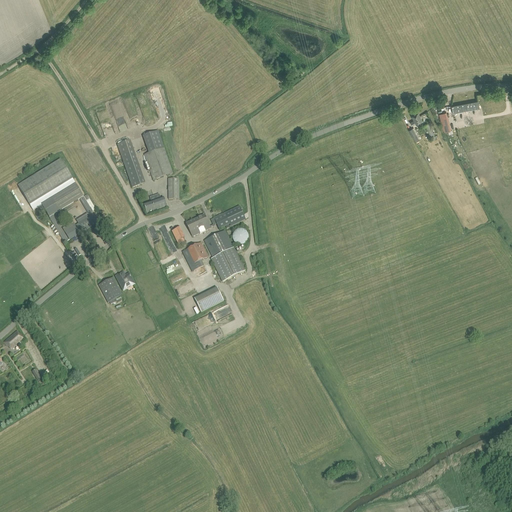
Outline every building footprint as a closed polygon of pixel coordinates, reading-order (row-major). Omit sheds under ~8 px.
[(155,110),(165,108),(161,85),(150,87),(155,110)] [(477,98),(451,101),(452,109),(478,105),(477,98)] [(446,112),(439,114),(441,121),(443,128),(444,128),(445,132),(446,135),(452,133),(446,112)] [(412,116),(414,120),(410,122),(412,125),(422,120),(418,113),(412,116)] [(426,125),(424,126),(430,136),(434,134),(428,124),(426,125)] [(420,141),(413,127),(409,130),(416,143),(420,141)] [(159,179),(172,174),(173,174),(164,148),(158,131),(144,136),(159,179)] [(142,185),(127,142),(118,145),(132,188),(142,185)] [(73,180),(60,159),(17,186),(30,206),(73,180)] [(179,179),(168,179),(169,200),(179,199),(179,179)] [(65,243),(99,222),(76,184),(42,205),(65,243)] [(164,198),(143,205),(146,214),(167,207),(164,198)] [(245,219),(239,206),(214,218),(217,224),(219,229),(230,224),(231,226),(245,219)] [(204,215),(195,220),(201,233),(211,228),(204,215)] [(195,220),(186,224),(192,237),(201,233),(195,220)] [(235,237),(236,240),(238,241),(240,243),(243,243),(246,242),(248,241),(250,239),(250,237),(251,234),(250,232),(248,229),(246,228),(244,227),(241,227),(239,228),(237,230),(235,232),(235,235),(235,237)] [(186,246),(179,230),(170,234),(177,250),(186,246)] [(224,231),(205,241),(213,258),(211,259),(223,282),(245,271),(233,248),(224,231)] [(192,272),(211,262),(201,243),(183,252),(192,272)] [(123,273),(116,277),(123,291),(135,285),(129,274),(125,276),(124,274),(123,273)] [(122,296),(115,282),(114,280),(113,278),(109,280),(99,285),(108,303),(122,296)] [(224,301),(217,288),(199,297),(194,299),(201,313),(224,301)] [(210,341),(228,334),(224,324),(206,332),(208,336),(210,341)] [(23,339),(17,331),(4,343),(7,347),(9,345),(12,348),(23,339)] [(36,370),(32,372),(37,381),(41,379),(36,370)]
